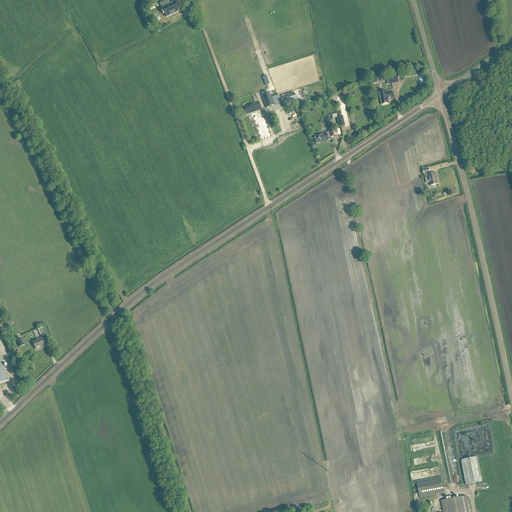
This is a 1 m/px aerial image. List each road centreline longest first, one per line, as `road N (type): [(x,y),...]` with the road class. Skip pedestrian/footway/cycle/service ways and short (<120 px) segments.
road 1 (unclassified): [(0,423),(149,286),(439,95)]
road 2 (unclassified): [(511,408),(439,95)]
road 3 (track): [(0,88),(116,314)]
road 4 (track): [(268,207),(196,11),(179,0)]
